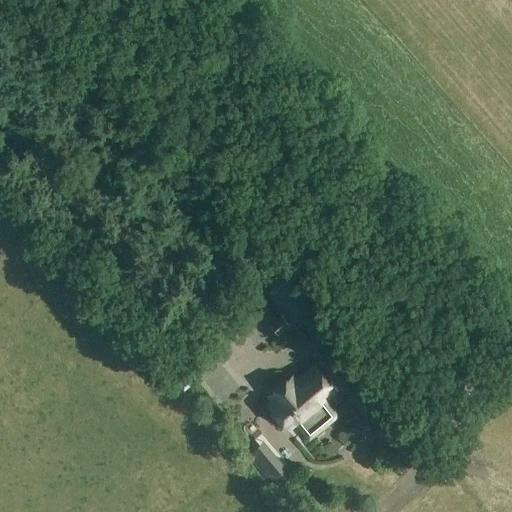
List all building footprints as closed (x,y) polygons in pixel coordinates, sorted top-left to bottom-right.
[(316,322),(329,314),(307,279),(294,286),(316,322)] [(278,334),(289,325),(282,316),(270,326),(278,334)] [(192,363),(202,380),(217,370),(206,353),(192,363)] [(182,391),(200,377),(186,360),(168,374),(182,391)] [(269,405),(271,407),(286,425),(295,418),(305,429),(329,409),(320,398),(331,389),(314,369),(313,367),(295,382),(291,378),(280,388),(273,393),(268,397),(272,402),(269,405)] [(360,398),(371,388),(363,379),(352,389),(360,398)] [(273,486),(289,472),(263,440),(246,454),(273,486)]
